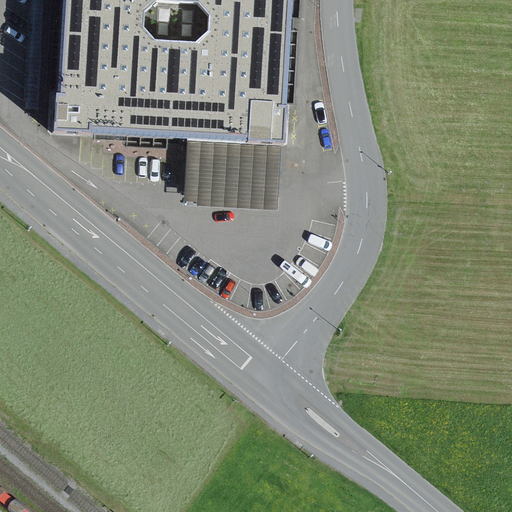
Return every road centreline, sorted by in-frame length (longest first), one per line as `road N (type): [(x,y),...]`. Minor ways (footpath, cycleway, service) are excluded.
road 1 (unclassified): [(337,0),(365,178),(362,238),(332,299),(264,379)]
road 2 (unclassified): [(264,379),(0,154)]
road 3 (unclassified): [(428,511),(264,379)]
